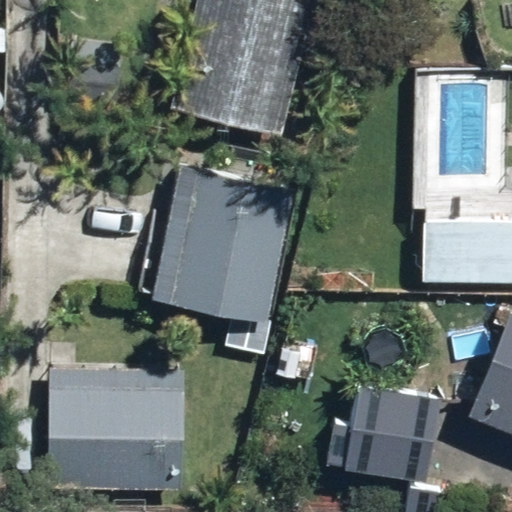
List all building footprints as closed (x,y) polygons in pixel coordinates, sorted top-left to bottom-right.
[(306,0),(193,0),(167,109),(274,134),(306,0)] [(115,40),(55,39),(53,117),(113,118),(115,40)] [(288,184),(170,165),(149,299),(266,317),(288,184)] [(511,223),(416,222),(415,282),(511,282),(511,223)] [(511,314),(497,309),(458,412),(511,433),(511,314)] [(181,367),(41,363),(38,485),(178,489),(181,367)] [(442,399),(357,381),(348,422),(333,419),(322,465),(422,487),(442,399)]
